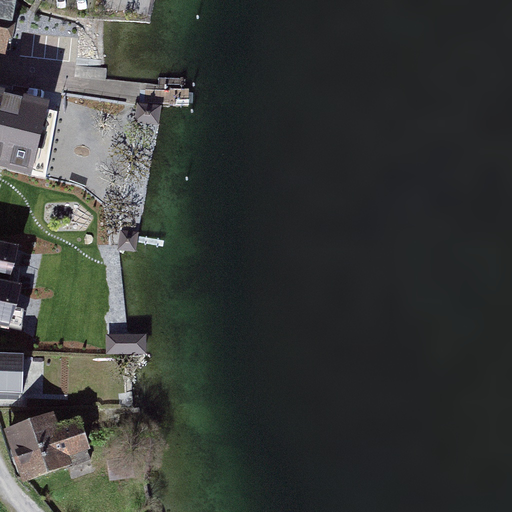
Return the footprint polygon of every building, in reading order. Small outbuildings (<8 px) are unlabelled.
[(0,0),(0,42),(8,0),(0,0)] [(0,99),(0,135),(35,145),(44,111),(0,99)] [(35,145),(0,135),(0,165),(28,173),(35,145)] [(0,326),(7,329),(17,290),(5,288),(13,253),(0,250),(0,326)] [(24,355),(24,388),(42,388),(42,355),(24,355)] [(21,360),(0,359),(0,392),(20,392),(21,360)] [(54,409),(5,427),(24,479),(75,461),(71,452),(91,445),(81,417),(60,425),(54,409)]
